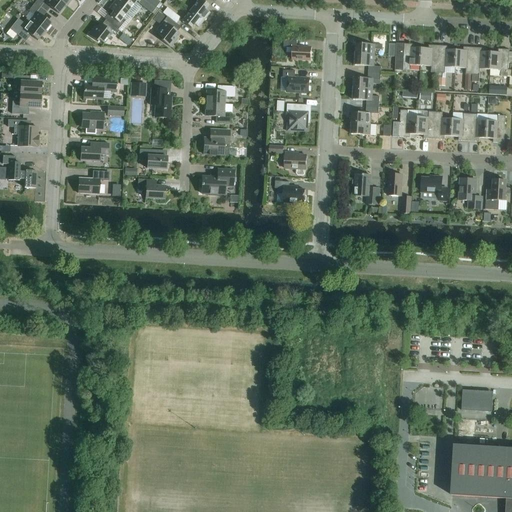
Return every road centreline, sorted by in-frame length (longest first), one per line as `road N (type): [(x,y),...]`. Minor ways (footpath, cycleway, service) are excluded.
road 1 (residential): [(319,265),(52,250)]
road 2 (residential): [(52,250),(59,55)]
road 3 (residential): [(511,278),(319,265)]
road 4 (residential): [(511,162),(326,151)]
road 5 (residential): [(326,151),(333,15)]
road 6 (residential): [(188,62),(59,55)]
road 7 (residential): [(184,183),(188,62)]
